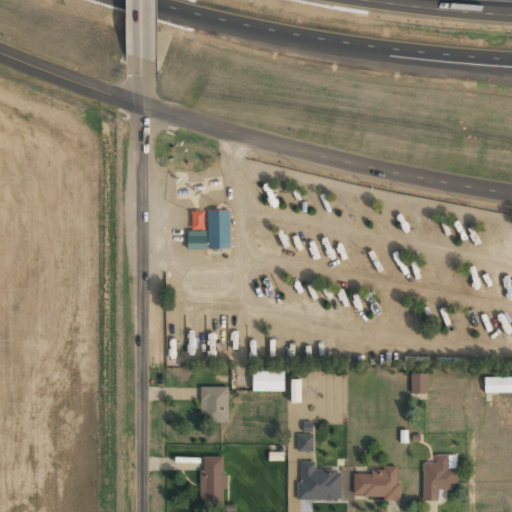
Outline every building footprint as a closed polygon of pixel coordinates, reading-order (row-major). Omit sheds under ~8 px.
[(227,209),(223,209),(205,210),(207,249),(228,248),(227,209)] [(189,229),(203,229),(203,211),(198,211),(194,211),(189,211),(189,229)] [(185,236),(204,236),(205,236),(205,249),(186,249),(185,236)] [(284,371),(252,371),(252,391),(284,391),(284,371)] [(426,373),(410,374),(410,394),(427,393),(426,373)] [(511,376),(483,377),(483,392),(511,392),(511,376)] [(290,403),(300,402),(300,379),(290,379),(290,403)] [(227,386),(200,387),(201,423),(227,422),(227,386)] [(297,452),(313,451),(312,434),(297,434),(297,452)] [(456,455),(436,455),(436,463),(422,462),(422,501),(438,501),(438,489),(456,489),(456,455)] [(223,456),(200,457),(201,506),(223,505),(223,488),(224,488),(223,456)] [(341,470),(314,470),(314,462),(300,462),(300,483),(296,483),(297,500),(341,500),(341,470)] [(353,473),(353,498),(399,498),(400,482),(396,482),(396,466),(382,466),(382,470),(371,470),(371,473),(353,473)]
